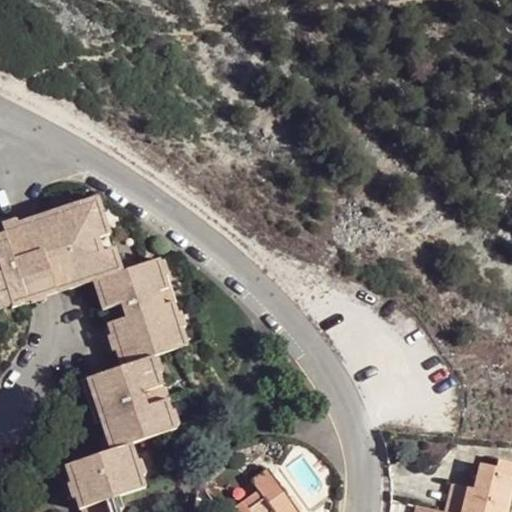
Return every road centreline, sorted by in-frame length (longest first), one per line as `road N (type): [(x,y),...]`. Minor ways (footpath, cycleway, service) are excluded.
road 1 (residential): [(363,511),(353,423),(329,366),(299,326),(199,232),(20,115)]
road 2 (residential): [(0,176),(51,318),(45,353),(0,427)]
